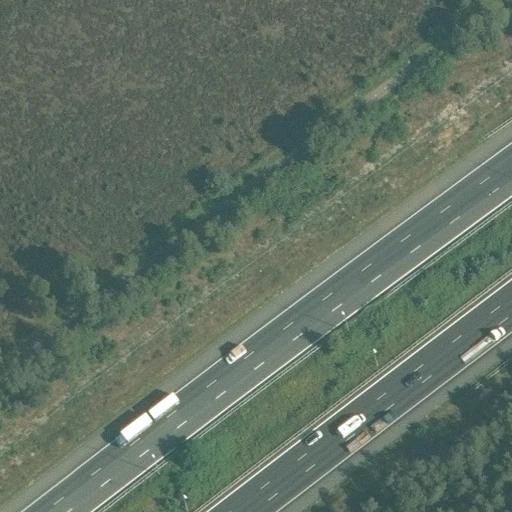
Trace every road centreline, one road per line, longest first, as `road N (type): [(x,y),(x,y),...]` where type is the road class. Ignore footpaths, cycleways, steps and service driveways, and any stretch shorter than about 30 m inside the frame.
road 1 (motorway): [(511,171),(61,511)]
road 2 (motorway): [(242,511),(511,307)]
